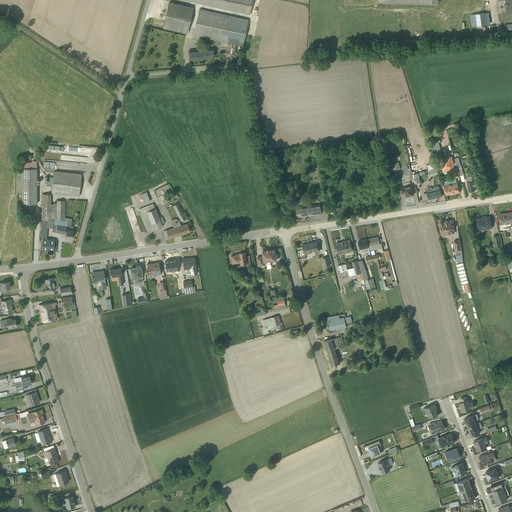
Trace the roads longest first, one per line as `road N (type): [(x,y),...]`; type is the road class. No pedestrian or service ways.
road 1 (residential): [(375,511),(320,362),(284,230)]
road 2 (residential): [(91,511),(34,341),(21,268)]
road 3 (unclassified): [(511,196),(284,230)]
road 4 (unclassified): [(284,230),(74,261)]
road 5 (unclassified): [(127,76),(74,261)]
road 6 (track): [(284,230),(246,69)]
road 7 (track): [(121,95),(0,16)]
road 8 (unclassified): [(246,69),(127,76)]
